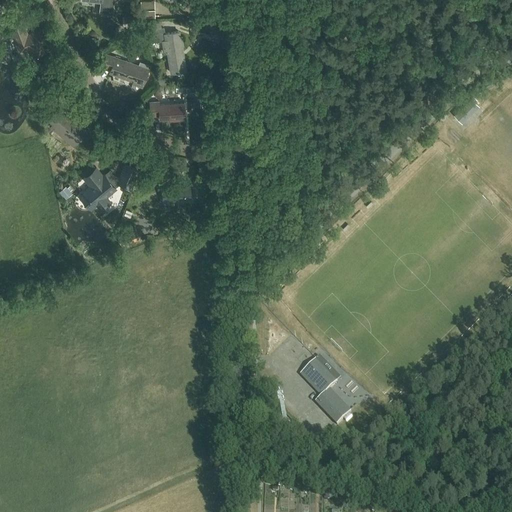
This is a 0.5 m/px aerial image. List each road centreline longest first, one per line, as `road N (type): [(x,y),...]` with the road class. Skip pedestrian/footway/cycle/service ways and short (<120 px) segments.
road 1 (unclassified): [(234,299),(252,292),(478,69),(511,58)]
road 2 (residential): [(228,157),(110,120),(56,0)]
road 3 (unclassified): [(243,511),(234,299)]
road 4 (unclassified): [(228,157),(222,0)]
road 5 (unclassified): [(234,299),(228,157)]
